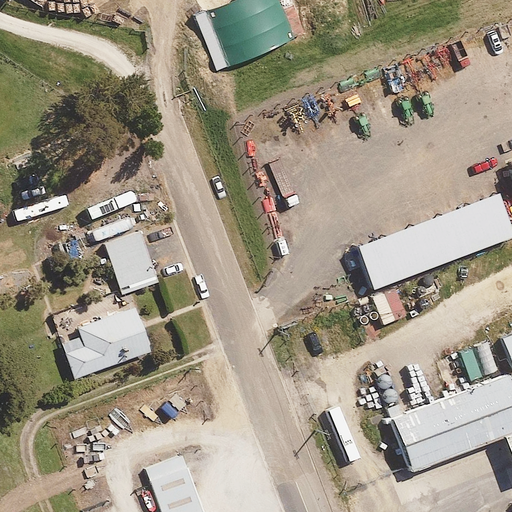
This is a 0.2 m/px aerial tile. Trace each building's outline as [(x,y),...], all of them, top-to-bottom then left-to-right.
[(511,165),(486,177),(508,229),(511,227),(511,165)] [(156,281),(138,230),(103,243),(121,293),(156,281)] [(148,350),(132,306),(76,326),(80,336),(60,343),(73,377),(148,350)] [(511,380),(511,337),(496,344),(511,381),(511,380)] [(511,408),(499,377),(385,424),(406,475),(493,440),(508,481),(511,479),(511,408)] [(206,511),(185,456),(151,468),(166,511),(206,511)]
